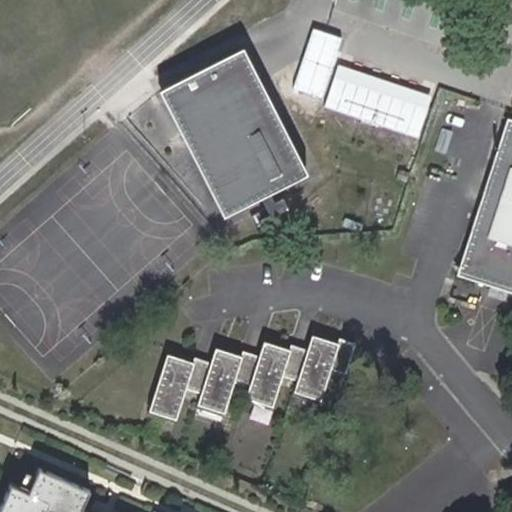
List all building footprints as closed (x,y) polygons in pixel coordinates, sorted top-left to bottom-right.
[(305,167),(280,119),(282,118),(261,76),(259,77),(243,44),(162,84),(224,208),(305,167)] [(340,60),(326,104),(421,133),(435,89),(340,60)] [(511,293),(511,121),(507,120),(457,276),(511,293)] [(340,379),(354,384),(365,357),(349,350),(347,355),(322,345),(317,360),(301,353),(299,358),(275,349),(269,363),(254,357),(252,362),(227,352),(221,366),(205,360),(203,365),(178,355),(157,410),(182,420),(194,390),(209,396),(205,406),(231,416),(243,386),(258,392),(253,403),(279,413),(291,383),(306,388),(302,399),(328,409),(340,379)] [(89,511),(82,509),(90,491),(38,468),(35,476),(28,492),(19,488),(11,484),(0,507),(0,511),(89,511)] [(28,492),(35,476),(26,472),(19,488),(28,492)]
